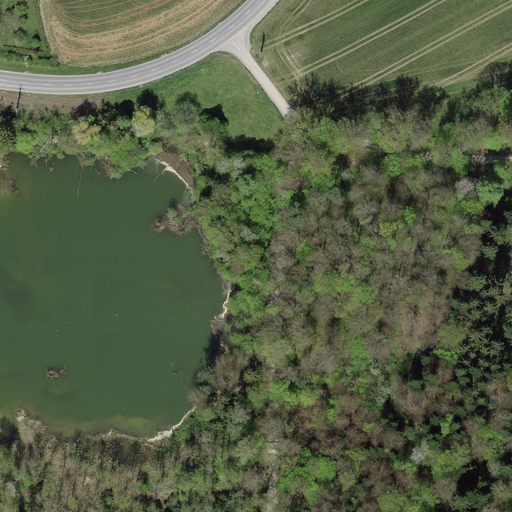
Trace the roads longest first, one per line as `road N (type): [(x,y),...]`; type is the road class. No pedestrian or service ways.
road 1 (track): [(272,511),(276,309),(294,126)]
road 2 (tertiary): [(0,80),(102,83),(134,76),(212,40),(260,0)]
road 3 (track): [(294,126),(428,156),(511,161)]
